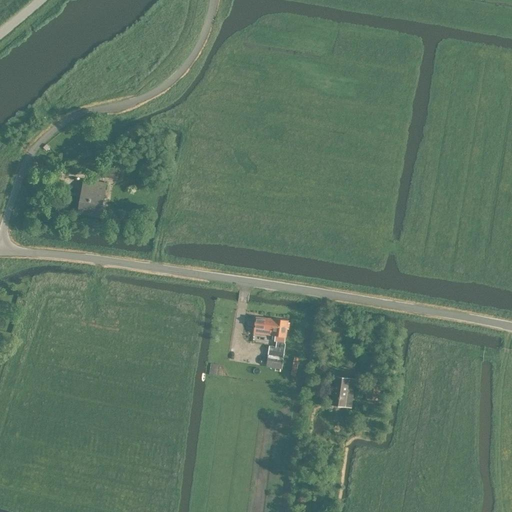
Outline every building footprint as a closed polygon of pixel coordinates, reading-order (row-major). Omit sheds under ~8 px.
[(104,173),(117,175),(118,167),(106,165),(104,173)] [(78,208),(101,212),(106,183),(83,180),(78,208)] [(265,366),(281,368),(285,342),(284,342),(285,336),(286,336),(287,328),(288,328),(289,322),(287,322),(288,319),(273,318),(255,316),(253,332),(275,335),(274,341),(276,341),(275,345),(269,345),(265,366)] [(292,370),(297,371),(300,357),(295,356),(292,370)] [(331,404),(351,407),(355,378),(335,375),(331,404)] [(365,397),(379,399),(381,384),(367,382),(365,397)]
